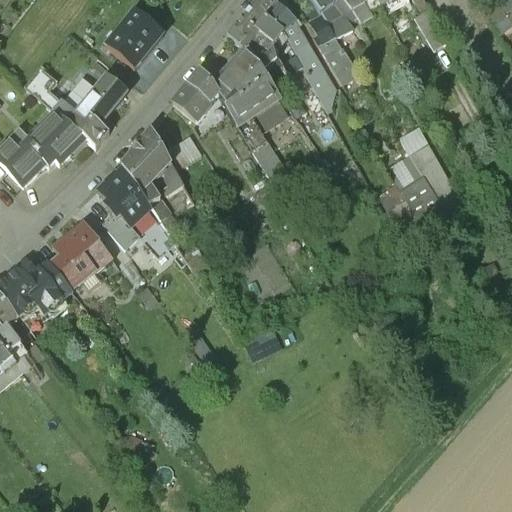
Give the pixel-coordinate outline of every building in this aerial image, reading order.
[(261,0),(252,12),(264,24),(265,23),(275,10),(284,0),(261,0)] [(349,35),(321,0),(306,0),(320,21),(334,42),(334,44),(349,35)] [(370,0),(339,0),(338,2),(349,18),(350,18),(359,30),(369,23),(361,11),(373,4),(370,0)] [(370,0),(373,4),(377,12),(378,12),(378,11),(396,0),(370,0)] [(418,0),(425,11),(441,0),(418,0)] [(480,19),(467,0),(456,0),(471,24),(480,19)] [(498,0),(490,0),(478,8),(484,17),(502,4),(498,0)] [(511,0),(486,20),(498,36),(511,26),(507,21),(511,16),(511,0)] [(320,71),(293,25),(275,10),(265,23),(282,37),(292,54),(291,56),(315,98),(320,96),(331,89),(320,71)] [(252,12),(227,42),(245,57),(245,56),(259,39),(255,35),(264,24),(252,12)] [(459,14),(442,25),(452,41),(469,30),(459,14)] [(424,16),(413,23),(433,56),(444,48),(424,16)] [(163,39),(136,17),(107,51),(134,74),(163,39)] [(342,58),(333,44),(320,21),(308,28),(318,44),(314,47),(340,90),(357,79),(343,57),(342,58)] [(264,24),(255,35),(259,39),(272,49),(282,37),(265,23),(264,24)] [(245,57),(244,59),(212,92),(219,102),(226,114),(225,115),(236,133),(251,123),(257,119),(265,132),(284,119),(276,107),(281,104),(276,97),(264,77),(277,66),(272,49),(259,39),(245,56),(245,57)] [(277,66),(264,77),(276,97),(291,87),(277,66)] [(60,107),(48,97),(57,87),(39,73),(23,93),(53,117),(60,107)] [(199,77),(173,108),(196,128),(219,102),(212,92),(199,77)] [(107,83),(76,120),(60,107),(53,117),(55,120),(84,144),(95,154),(109,138),(99,130),(125,98),(107,83)] [(291,87),(276,97),(281,104),(286,112),(301,102),(291,87)] [(28,146),(19,136),(0,154),(0,168),(23,192),(37,178),(33,174),(42,165),(49,172),(55,166),(59,171),(70,161),(68,159),(84,144),(55,120),(28,146)] [(284,178),(251,123),(236,133),(256,164),(270,187),(284,178)] [(151,134),(122,170),(139,195),(149,188),(163,175),(170,170),(151,134)] [(190,143),(168,156),(179,175),(201,162),(190,143)] [(466,214),(427,148),(409,160),(440,210),(450,226),(462,217),(466,214)] [(182,190),(170,170),(163,175),(167,182),(166,185),(171,196),(182,190)] [(150,215),(123,176),(118,180),(114,181),(109,183),(106,187),(105,192),(99,197),(109,209),(105,212),(112,220),(116,224),(120,221),(131,232),(150,215)] [(180,234),(149,188),(139,195),(170,241),(180,234)] [(271,189),(253,199),(264,219),(282,208),(271,189)] [(233,202),(223,209),(228,215),(238,209),(233,202)] [(322,208),(309,215),(318,233),(332,226),(322,208)] [(238,209),(228,215),(232,222),(242,215),(238,209)] [(440,210),(418,226),(428,243),(429,242),(450,226),(440,210)] [(450,226),(429,242),(436,251),(468,226),(462,217),(450,226)] [(112,220),(102,229),(124,254),(138,241),(131,232),(120,221),(116,224),(112,220)] [(82,227),(51,252),(58,261),(48,268),(68,293),(92,274),(95,277),(112,263),(82,227)] [(191,248),(180,255),(193,274),(204,267),(191,248)] [(48,268),(35,279),(25,266),(15,274),(17,275),(0,288),(0,301),(17,323),(34,309),(43,319),(71,296),(68,293),(48,268)] [(511,305),(506,300),(489,318),(506,334),(511,327),(511,305)] [(0,301),(0,346),(8,357),(20,349),(6,330),(17,323),(0,301)] [(34,309),(17,323),(25,334),(43,319),(34,309)] [(191,347),(204,366),(213,359),(200,341),(191,347)] [(0,346),(0,371),(1,373),(13,363),(8,357),(0,346)] [(20,349),(8,357),(13,363),(14,364),(20,360),(25,356),(20,349)] [(13,363),(1,373),(4,377),(0,379),(0,394),(30,371),(23,367),(20,360),(14,364),(13,363)]
